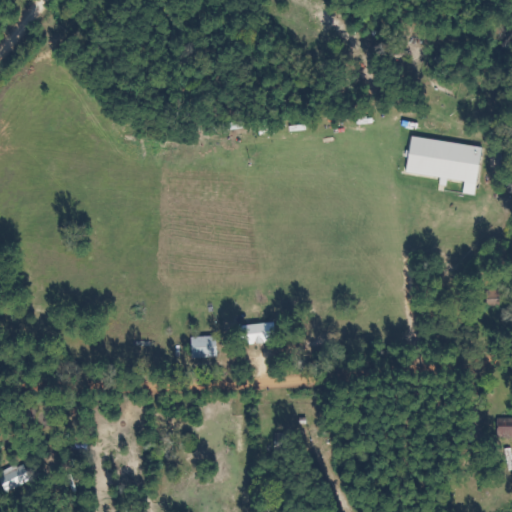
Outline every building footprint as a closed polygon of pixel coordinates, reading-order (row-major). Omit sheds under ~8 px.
[(185,336),(185,357),(211,357),(210,336),(185,336)] [(511,438),(511,417),(493,417),(493,438),(511,438)] [(259,450),(290,450),(290,433),(259,433),(259,450)] [(179,450),(174,473),(190,476),(195,453),(179,450)] [(0,472),(0,491),(27,479),(20,463),(0,472)]
